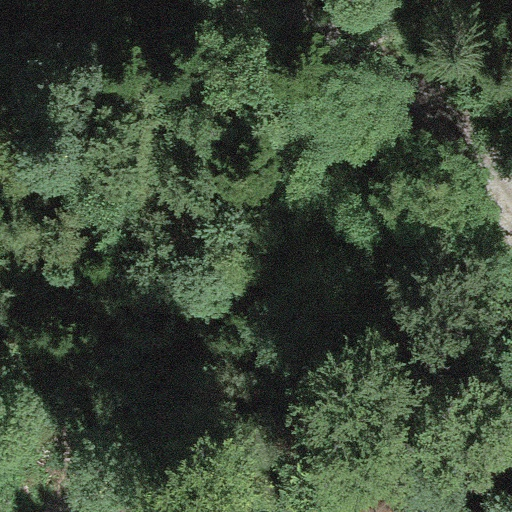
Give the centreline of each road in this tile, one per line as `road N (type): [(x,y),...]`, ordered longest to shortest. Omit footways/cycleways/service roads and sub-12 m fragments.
road 1 (track): [(304,0),(488,165),(511,207)]
road 2 (track): [(511,441),(415,511)]
